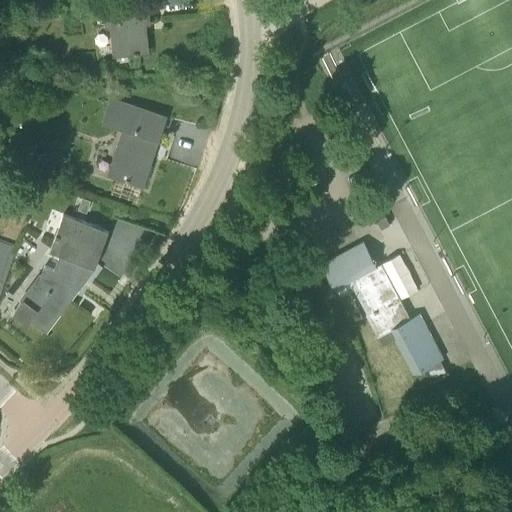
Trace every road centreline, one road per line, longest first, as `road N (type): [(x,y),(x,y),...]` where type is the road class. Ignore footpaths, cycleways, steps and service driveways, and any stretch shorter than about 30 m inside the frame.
road 1 (tertiary): [(35,431),(89,379),(157,291),(222,173)]
road 2 (unclassified): [(347,426),(319,336),(275,245),(222,173)]
road 3 (tertiary): [(222,173),(242,117),(250,26)]
